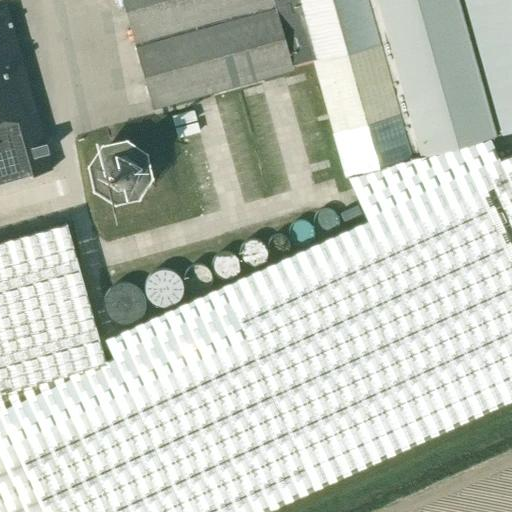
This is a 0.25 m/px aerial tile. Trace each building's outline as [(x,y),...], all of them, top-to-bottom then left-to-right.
[(121,0),(152,109),(293,69),(292,66),(313,60),(346,177),(348,177),(366,219),(104,338),(112,356),(104,360),(66,223),(0,241),(0,511),(257,511),(511,397),(511,154),(500,160),(489,137),(492,136),(455,0),(121,0)] [(511,0),(487,0),(511,88),(511,0)] [(33,105),(22,66),(17,49),(23,47),(19,33),(14,35),(6,7),(0,8),(0,178),(49,165),(38,121),(43,119),(39,104),(33,105)] [(95,129),(150,114),(142,85),(87,101),(95,129)] [(103,182),(116,190),(130,187),(140,174),(136,160),(123,152),(109,155),(100,168),(103,182)] [(309,199),(312,210),(350,199),(347,187),(309,199)] [(250,241),(243,254),(259,263),(266,250),(250,241)] [(219,273),(236,269),(233,252),(215,255),(219,273)] [(180,272),(149,273),(150,302),(181,301),(180,272)]
